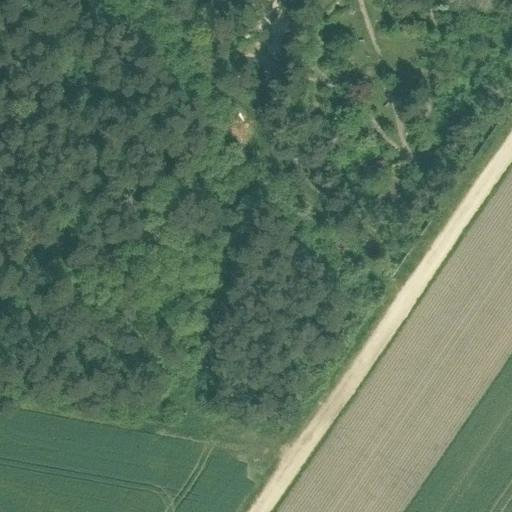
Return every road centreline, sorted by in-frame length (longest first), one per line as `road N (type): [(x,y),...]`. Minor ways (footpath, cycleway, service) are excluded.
road 1 (track): [(256,511),(511,145)]
road 2 (track): [(308,439),(217,417),(199,389),(250,117)]
